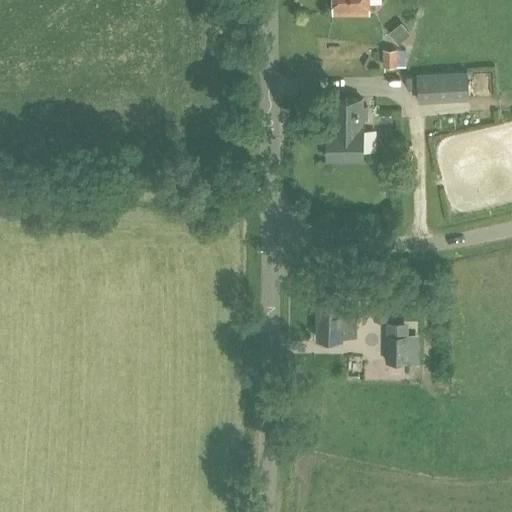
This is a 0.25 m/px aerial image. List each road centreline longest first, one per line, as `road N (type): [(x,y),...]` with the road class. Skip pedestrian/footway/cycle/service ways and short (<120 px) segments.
road 1 (unclassified): [(0,194),(271,182)]
road 2 (unclassified): [(265,511),(270,257)]
road 3 (unclassified): [(270,257),(403,250),(511,229)]
road 4 (unclassified): [(271,182),(271,0)]
